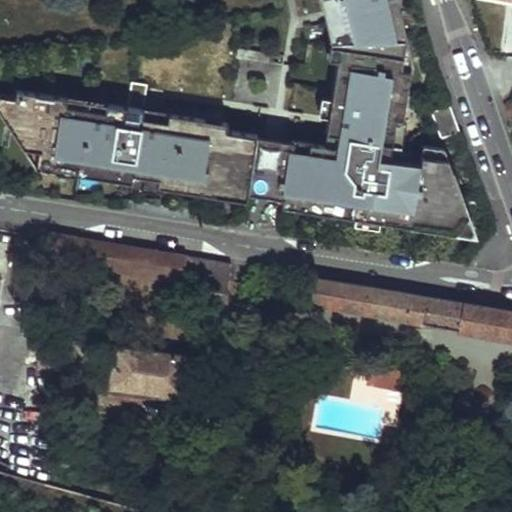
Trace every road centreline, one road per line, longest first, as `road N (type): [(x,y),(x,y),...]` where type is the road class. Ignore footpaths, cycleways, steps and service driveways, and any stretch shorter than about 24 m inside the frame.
road 1 (residential): [(511,287),(409,279),(0,208)]
road 2 (tertiary): [(511,189),(445,0)]
